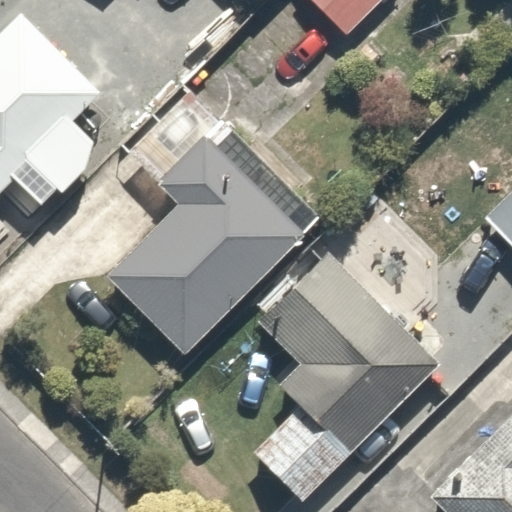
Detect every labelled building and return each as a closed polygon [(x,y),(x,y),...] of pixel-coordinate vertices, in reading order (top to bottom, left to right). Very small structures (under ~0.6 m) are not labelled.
[(297,0),(337,37),(372,0),(297,0)] [(0,167),(32,201),(183,55),(146,16),(80,81),(3,2),(0,4),(0,167)] [(148,186),(172,207),(107,281),(195,357),(310,224),(223,148),(198,127),(148,186)] [(511,250),(511,175),(475,214),(511,250)] [(316,247),(249,313),(294,357),(269,382),(289,402),(335,449),(340,453),(431,362),(316,247)] [(511,511),(511,399),(421,492),(440,511),(511,511)] [(335,449),(289,402),(241,449),(292,500),(340,453),(335,449)]
